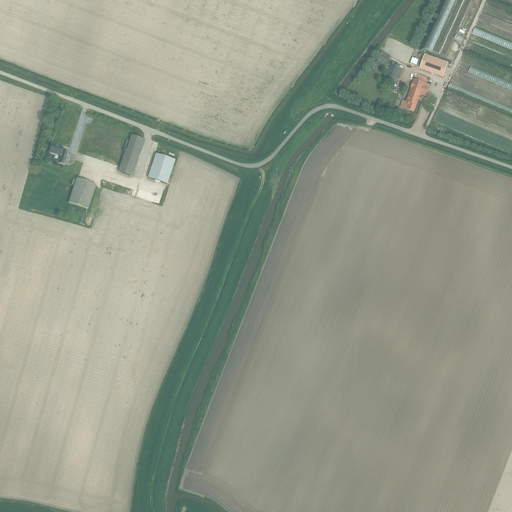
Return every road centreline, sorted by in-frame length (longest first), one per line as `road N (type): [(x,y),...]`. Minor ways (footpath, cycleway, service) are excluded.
road 1 (unclassified): [(511,167),(329,107),(252,166),(0,73)]
road 2 (track): [(263,164),(173,412),(153,511)]
road 3 (track): [(294,132),(306,102),(387,0)]
